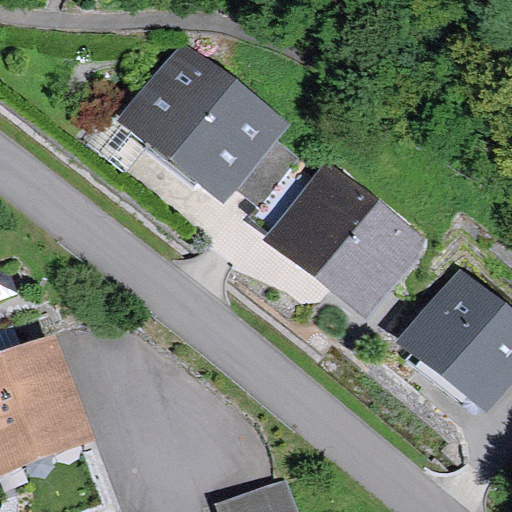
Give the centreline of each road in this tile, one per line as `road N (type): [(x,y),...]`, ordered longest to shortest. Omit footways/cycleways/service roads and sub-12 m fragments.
road 1 (residential): [(424,511),(0,180)]
road 2 (residential): [(161,511),(111,373)]
